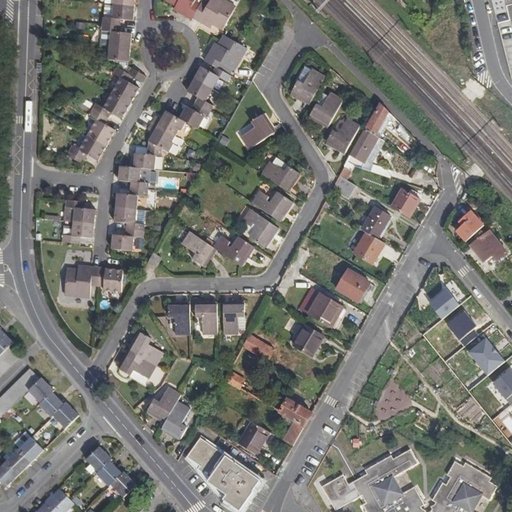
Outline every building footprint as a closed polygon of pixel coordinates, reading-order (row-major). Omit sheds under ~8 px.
[(193,20),(194,17),(202,4),(196,1),(196,0),(171,0),(178,4),(175,9),(193,20)] [(204,0),(202,4),(194,17),(212,28),(215,22),(225,28),(237,7),(225,0),(204,0)] [(105,25),(121,27),(122,21),(134,22),(135,8),(115,5),(114,20),(106,19),(105,25)] [(110,46),(131,48),(133,34),(120,33),(121,27),(105,25),(104,31),(112,32),(110,46)] [(112,32),(104,31),(103,45),(110,46),(112,32)] [(216,68),(221,70),(224,64),(235,71),(248,49),(227,37),(223,45),(226,46),(224,49),(221,47),(216,44),(206,61),(216,68)] [(130,62),(131,48),(110,46),(109,60),(130,62)] [(196,80),(214,90),(221,78),(229,82),(232,77),(221,70),(216,68),(213,73),(203,67),(196,80)] [(113,94),(131,104),(139,90),(129,84),(133,77),(128,75),(118,68),(114,75),(121,79),(113,94)] [(128,75),(133,77),(143,83),(147,77),(132,68),(128,75)] [(292,94),(311,104),(326,77),(313,70),(304,85),(299,82),(292,94)] [(195,106),(211,115),(214,109),(206,104),(214,90),(196,80),(188,93),(198,100),(195,106)] [(94,110),(109,119),(112,113),(123,119),(131,104),(113,94),(105,109),(97,104),(94,110)] [(310,118),(329,128),(344,101),(331,94),(323,109),(317,106),(310,118)] [(377,136),(390,114),(381,104),(375,115),(358,144),(347,164),(355,167),(362,169),(366,162),(372,165),(385,142),(377,136)] [(180,120),(186,124),(198,130),(205,118),(208,120),(211,115),(195,106),(192,111),(187,108),(180,120)] [(89,136),(107,147),(116,132),(105,125),(109,119),(94,110),(90,116),(98,121),(89,136)] [(250,150),(276,133),(264,115),(253,122),(256,128),(242,137),(250,150)] [(158,127),(175,138),(179,131),(181,132),(186,124),(180,120),(172,116),(167,124),(162,121),(158,127)] [(327,143),(346,153),(361,127),(348,120),(340,135),(334,132),(327,143)] [(155,145),(163,150),(169,153),(174,145),(172,144),(175,138),(158,127),(154,134),(160,137),(155,145)] [(99,161),(107,147),(89,136),(81,150),(73,146),(69,152),(85,161),(89,155),(99,161)] [(132,188),(147,190),(148,183),(140,182),(142,168),(156,170),(157,156),(162,157),(163,150),(155,145),(153,156),(137,154),(136,168),(122,167),(120,180),(133,182),(132,188)] [(272,162),(263,175),(289,192),(301,174),(289,166),(286,172),(272,162)] [(347,181),(355,167),(347,164),(340,176),(347,181)] [(338,179),(332,190),(349,199),(357,186),(347,181),(340,176),(338,179)] [(117,207),(137,210),(139,196),(146,196),(147,190),(132,188),(131,195),(119,194),(117,207)] [(392,208),(410,219),(421,199),(403,189),(392,208)] [(283,215),(292,201),(279,193),(272,204),(268,201),(270,197),(261,192),(253,203),(281,222),(284,216),(283,215)] [(72,221),(95,224),(96,209),(82,208),(83,200),(68,199),(67,206),(73,207),(72,221)] [(327,199),(323,207),(328,209),(332,202),(327,199)] [(128,229),(142,231),(143,225),(136,224),(137,210),(117,207),(116,222),(128,223),(128,229)] [(363,230),(367,233),(378,240),(392,216),(376,207),(363,230)] [(275,235),(279,228),(252,210),(239,229),(264,247),(273,233),(275,235)] [(458,231),(467,241),(484,226),(472,212),(460,223),(463,226),(458,231)] [(93,237),(95,224),(72,221),(70,235),(64,234),(63,242),(79,243),(79,236),(93,237)] [(142,238),(142,231),(128,229),(127,236),(115,235),(113,249),(133,251),(134,237),(142,238)] [(508,253),(490,231),(471,245),(485,262),(493,256),(498,261),(508,253)] [(217,250),(215,249),(191,233),(183,245),(197,255),(194,260),(205,267),(217,250)] [(378,240),(367,233),(355,254),(373,265),(386,244),(378,240)] [(223,237),(215,249),(217,250),(241,267),(246,261),(244,259),(253,246),(240,238),(233,249),(229,246),(231,242),(223,237)] [(306,237),(300,246),(307,251),(313,241),(306,237)] [(157,267),(158,266),(162,258),(154,254),(149,263),(157,267)] [(76,273),(76,270),(68,269),(65,295),(89,298),(90,285),(97,286),(100,268),(80,266),(79,270),(79,273),(76,273)] [(100,268),(97,286),(104,287),(104,290),(122,293),(125,271),(100,268)] [(349,270),(337,290),(359,303),(371,283),(349,270)] [(449,289),(432,303),(444,318),(462,304),(449,289)] [(309,314),(333,328),(344,308),(320,294),(309,314)] [(197,304),(197,317),(204,317),(204,335),(218,335),(218,303),(197,304)] [(245,303),(224,303),(225,335),(240,334),(239,317),(246,317),(245,303)] [(191,335),(190,304),(169,304),(169,317),(176,317),(176,335),(191,335)] [(469,354),(486,339),(473,324),(456,340),(469,354)] [(306,326),(294,346),(313,357),(325,337),(306,326)] [(0,357),(10,348),(14,343),(3,332),(0,335),(0,357)] [(132,352),(157,365),(164,353),(149,344),(152,339),(143,334),(132,352)] [(250,335),(243,348),(269,361),(275,350),(250,335)] [(488,337),(470,354),(492,377),(510,360),(488,337)] [(0,377),(20,358),(10,348),(0,357),(0,377)] [(150,379),(157,365),(132,352),(122,370),(131,376),(134,370),(150,379)] [(0,414),(3,418),(30,390),(41,379),(31,369),(0,399),(0,414)] [(511,372),(510,370),(495,383),(511,404),(511,372)] [(230,371),(225,381),(241,389),(246,380),(230,371)] [(30,390),(42,403),(54,393),(55,391),(43,378),(41,379),(30,390)] [(168,420),(178,402),(182,396),(169,388),(160,403),(155,400),(150,409),(168,420)] [(53,418),(55,416),(66,405),(54,393),(42,403),(40,405),(53,418)] [(292,427),(284,440),(294,446),(313,413),(289,399),(280,414),(283,416),(282,418),(285,420),(284,422),(292,427)] [(191,409),(178,402),(168,420),(164,427),(182,437),(188,428),(182,424),(191,409)] [(67,428),(80,416),(68,403),(66,405),(55,416),(67,428)] [(271,432),(253,422),(240,443),(257,454),(271,432)] [(20,450),(32,463),(44,450),(32,438),(31,438),(26,433),(18,441),(23,447),(20,450)] [(201,438),(188,457),(201,466),(199,469),(211,478),(209,481),(227,494),(223,499),(240,511),(254,491),(254,490),(261,480),(246,470),(247,468),(239,462),(237,464),(223,453),(224,451),(208,440),(206,442),(201,438)] [(100,448),(88,460),(100,472),(98,474),(111,487),(113,485),(125,497),(137,485),(125,472),(123,474),(111,462),(113,461),(100,448)] [(8,462),(20,475),(32,463),(20,450),(8,462)] [(474,511),(483,495),(491,499),(499,486),(491,481),(493,478),(468,462),(466,466),(457,461),(449,475),(452,476),(448,484),(445,482),(434,498),(437,500),(433,509),(427,511),(424,511),(421,506),(424,504),(415,487),(403,493),(394,477),(419,464),(412,450),(395,458),(393,454),(366,468),(368,472),(349,482),(344,472),(323,483),(336,507),(362,494),(366,501),(363,504),(367,511),(474,511)] [(0,469),(0,479),(2,482),(7,487),(20,475),(8,462),(0,469)] [(41,509),(44,511),(66,511),(75,504),(60,490),(41,509)]
